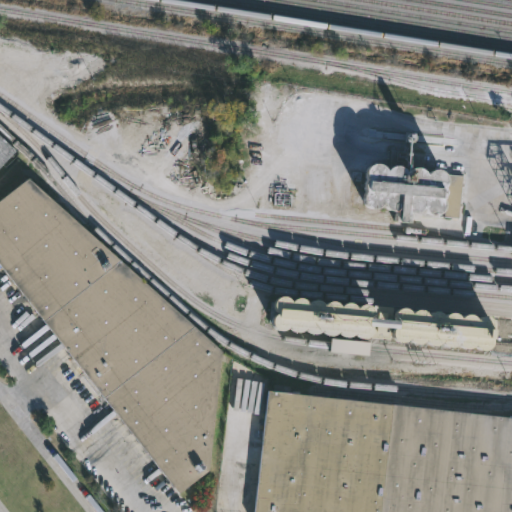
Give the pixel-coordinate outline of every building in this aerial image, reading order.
[(13,154),(0,167),(0,137),(15,152),(13,154)] [(390,175),(394,171),(399,170),(406,172),(410,178),(414,174),(420,172),(426,174),(431,179),(434,176),(439,174),(449,177),(449,174),(463,176),(459,218),(446,217),(442,220),(436,221),(431,219),(427,214),(421,218),(414,219),(414,223),(418,223),(418,240),(418,249),(498,257),(498,259),(494,302),(493,310),(493,312),(378,300),(378,299),(379,291),(380,286),(299,279),(302,247),(381,255),(383,236),(384,227),(396,228),(398,217),(391,215),(387,209),(383,213),(378,215),(373,214),(368,210),(366,203),(368,196),(368,189),(370,185),(369,178),(372,171),(378,168),(385,169),(390,175)] [(0,202),(28,180),(142,282),(145,279),(222,348),(208,469),(178,492),(0,263),(0,202)] [(292,212),(290,228),(290,236),(269,234),(269,226),(271,210),(292,212)] [(283,301),(286,298),(291,297),(296,299),(299,303),(303,300),(308,299),(313,301),(316,305),(320,301),(325,300),(330,303),(333,307),(336,303),(342,302),(346,304),(349,309),(353,305),(358,304),(363,306),(366,309),(367,314),(365,319),(370,319),(372,305),(393,306),(393,308),(400,309),(404,313),(408,310),(413,310),(417,312),(420,316),(424,312),(428,311),(434,312),(437,318),(441,314),(445,313),(450,314),(454,319),(458,315),(464,315),(468,317),(469,321),(474,317),(480,316),(484,318),(487,323),(486,331),(489,331),(488,341),(485,341),(484,347),(479,350),(473,350),(468,345),(465,349),(460,350),(455,348),(452,343),(448,346),(444,347),(439,346),(435,341),(427,346),(422,344),(418,341),(414,343),(408,343),(402,339),(398,342),(392,342),(386,337),(386,329),(383,329),(383,334),(374,333),(374,328),(364,327),(362,335),(355,338),(350,337),(347,333),(343,336),(338,337),(334,335),(331,331),(327,335),(322,336),(317,334),(314,329),(310,333),(306,334),(301,332),(297,328),(294,331),(289,332),(284,330),(281,326),(274,330),(267,328),(263,321),(265,316),(269,312),(265,307),(266,300),(269,297),(275,296),(279,297),(283,301)] [(511,421),(511,511),(254,511),(268,393),(511,421)]
